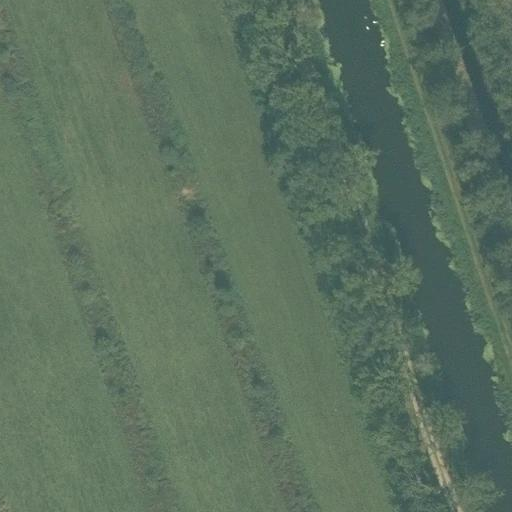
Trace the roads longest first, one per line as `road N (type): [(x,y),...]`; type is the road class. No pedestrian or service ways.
road 1 (track): [(453,511),(282,0)]
road 2 (track): [(393,0),(511,355)]
